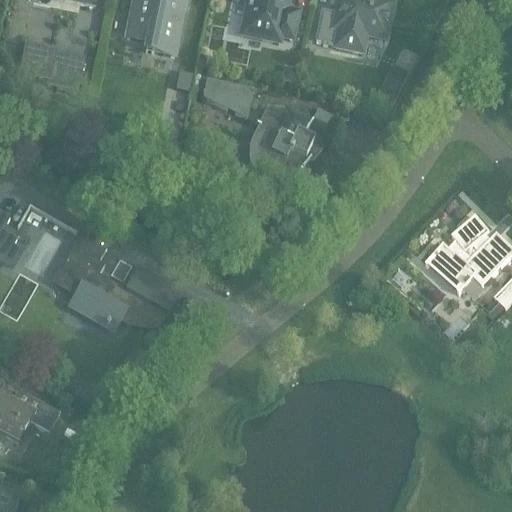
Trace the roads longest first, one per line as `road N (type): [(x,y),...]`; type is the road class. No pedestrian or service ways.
road 1 (residential): [(92,511),(149,427),(374,228),(454,115)]
road 2 (residential): [(454,115),(504,0)]
